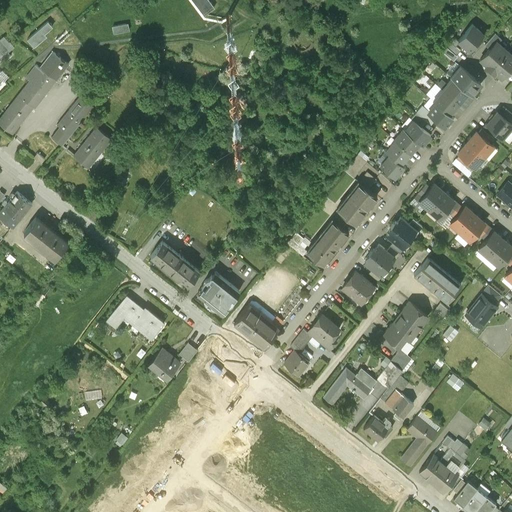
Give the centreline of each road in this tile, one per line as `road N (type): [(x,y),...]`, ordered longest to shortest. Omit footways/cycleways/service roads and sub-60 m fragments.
road 1 (tertiary): [(0,155),(261,363)]
road 2 (residential): [(433,157),(261,363)]
road 3 (tertiary): [(261,363),(443,511)]
road 4 (residential): [(261,363),(184,464)]
